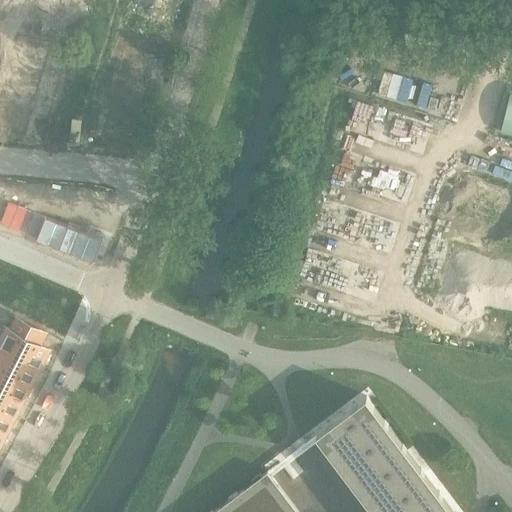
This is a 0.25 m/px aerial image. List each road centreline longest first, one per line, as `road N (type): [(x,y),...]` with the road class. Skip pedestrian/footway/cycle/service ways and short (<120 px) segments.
road 1 (residential): [(106,294),(271,360),(338,358),(389,370),(439,409),(511,498)]
road 2 (residential): [(0,511),(106,294)]
road 3 (residential): [(146,180),(205,0)]
road 4 (residential): [(146,180),(0,163)]
road 5 (residential): [(106,294),(146,180)]
